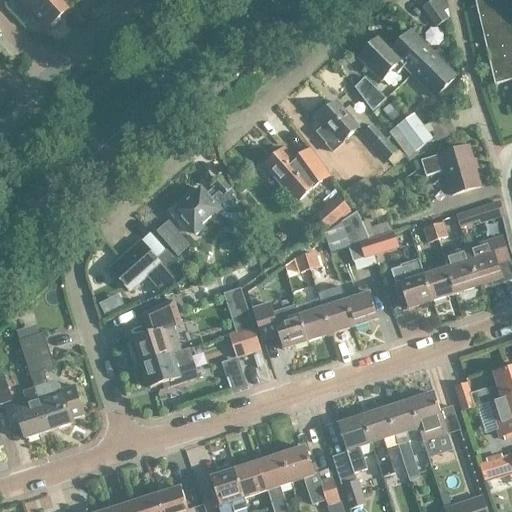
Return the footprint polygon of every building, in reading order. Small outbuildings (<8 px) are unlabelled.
[(19,0),(33,15),(30,17),(38,27),(41,24),(46,29),(66,11),(55,0),(19,0)] [(511,0),(475,0),(476,0),(482,28),(511,19),(511,0)] [(435,2),(425,9),(433,21),(443,14),(435,2)] [(511,19),(482,28),(489,56),(511,50),(511,19)] [(437,49),(433,53),(412,32),(394,51),(381,38),(360,60),(382,82),(394,71),(398,75),(405,68),(437,99),(458,77),(449,68),(453,63),(437,49)] [(511,50),(489,56),(496,85),(511,81),(511,50)] [(386,100),(365,79),(355,88),(373,112),(386,100)] [(321,117),(327,124),(316,135),(327,146),(326,147),(332,154),(360,129),(337,103),(321,117)] [(385,129),(411,163),(419,157),(416,153),(432,141),(436,140),(437,142),(456,135),(449,118),(424,128),(414,115),(402,124),(398,119),(385,129)] [(379,123),(364,135),(392,168),(404,158),(400,152),(398,153),(387,141),(390,139),(379,123)] [(469,146),(422,160),(426,176),(445,170),(452,195),(480,187),(469,146)] [(266,167),(294,199),(299,205),(331,179),(310,150),(297,159),(299,162),(297,164),(286,150),(266,167)] [(366,179),(343,194),(356,213),(361,210),(359,208),(378,195),(366,179)] [(213,190),(207,196),(202,190),(176,213),(195,234),(221,211),(212,201),(219,195),(222,199),(231,190),(222,180),(212,189),(213,190)] [(317,216),(328,228),(349,210),(339,198),(317,216)] [(480,226),(505,218),(500,203),(475,211),(480,226)] [(366,242),(359,225),(355,215),(324,236),(330,254),(348,248),(354,263),(372,257),(366,242)] [(172,218),(156,231),(177,256),(193,242),(172,218)] [(368,222),(359,225),(366,242),(392,233),(389,224),(371,229),(368,222)] [(443,224),(434,227),(438,242),(448,239),(443,224)] [(438,242),(434,227),(423,231),(428,245),(438,242)] [(392,233),(366,242),(372,257),(395,250),(393,243),(411,237),(409,230),(393,235),(392,233)] [(467,251),(480,288),(504,280),(499,267),(511,263),(503,239),(467,251)] [(175,282),(185,272),(167,251),(156,261),(142,244),(112,271),(131,292),(160,265),(175,282)] [(444,258),(447,270),(456,295),(480,288),(467,251),(444,258)] [(316,254),(306,257),(310,272),(320,268),(316,254)] [(310,272),(306,257),(296,260),(301,275),(310,272)] [(425,277),(433,303),(456,295),(447,270),(425,277)] [(397,275),(400,285),(409,310),(433,303),(425,277),(412,281),(409,271),(397,275)] [(346,302),(354,328),(378,320),(367,287),(357,291),(359,298),(346,302)] [(243,332),(242,332),(249,354),(261,350),(241,289),(230,293),(243,332)] [(134,342),(142,366),(172,356),(182,353),(174,329),(182,326),(174,303),(175,303),(175,301),(142,317),(143,318),(144,318),(150,337),(134,342)] [(297,309),(307,343),(331,335),(322,310),(320,302),(297,309)] [(322,310),(331,335),(354,328),(346,302),(322,310)] [(263,344),(280,338),(284,350),(307,343),(297,309),(296,308),(274,315),(270,304),(253,310),(263,344)] [(249,354),(242,332),(231,335),(238,358),(249,354)] [(20,342),(35,389),(49,433),(73,426),(72,421),(85,417),(75,388),(62,392),(60,386),(53,382),(48,384),(44,372),(55,369),(44,334),(20,342)] [(172,356),(142,366),(150,389),(166,384),(168,388),(197,379),(191,363),(176,368),(172,356)] [(236,358),(220,363),(231,394),(247,388),(236,358)] [(511,368),(495,374),(499,386),(471,394),(475,407),(489,403),(511,395),(511,368)] [(0,379),(0,406),(12,402),(5,377),(0,379)] [(476,408),(475,407),(471,394),(468,384),(454,388),(462,413),(476,408)] [(22,393),(27,407),(16,411),(26,441),(49,433),(35,389),(22,393)] [(448,435),(435,394),(411,402),(420,429),(424,443),(448,435)] [(511,395),(489,403),(500,437),(511,432),(511,395)] [(411,402),(387,409),(396,437),(406,471),(416,468),(409,445),(412,444),(408,433),(420,429),(411,402)] [(363,417),(372,445),(378,465),(375,466),(378,475),(381,474),(383,479),(395,475),(383,441),(396,437),(387,409),(386,406),(372,410),(373,414),(363,417)] [(480,407),(469,411),(480,438),(491,433),(480,407)] [(360,448),(372,445),(363,417),(338,425),(354,475),(367,471),(360,448)] [(305,449),(282,457),(291,485),(304,481),(313,507),(326,503),(328,509),(341,504),(333,481),(322,484),(319,474),(314,476),(305,449)] [(511,473),(511,456),(503,459),(487,464),(480,466),(485,482),(511,473)] [(274,511),(288,511),(281,489),(291,485),(282,457),(258,464),(267,493),(268,493),(274,511)] [(258,464),(235,472),(244,501),(267,493),(258,464)] [(221,508),(232,505),(233,511),(242,511),(247,510),(244,501),(235,472),(211,480),(221,508)] [(356,483),(342,487),(350,511),(366,506),(358,482),(356,483)] [(188,511),(181,490),(157,498),(161,511),(188,511)] [(487,511),(483,497),(446,509),(446,511),(487,511)] [(161,511),(157,498),(134,505),(136,511),(161,511)]
